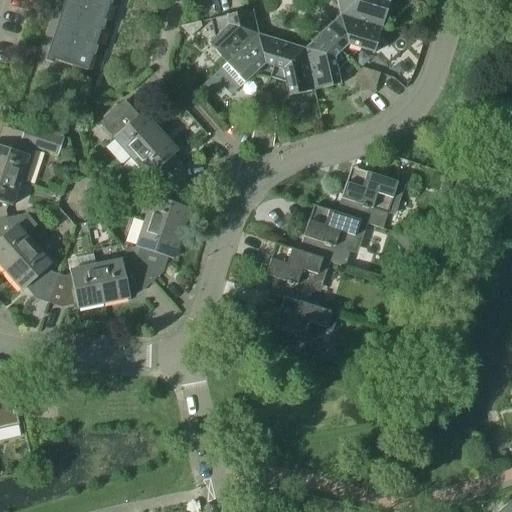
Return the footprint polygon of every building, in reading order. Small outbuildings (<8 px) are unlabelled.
[(70,0),(51,61),(85,72),(108,0),(70,0)] [(334,0),(338,14),(381,28),(388,3),(379,0),(334,0)] [(225,64),(257,34),(252,11),(210,20),(214,37),(207,45),(225,64)] [(372,55),(381,28),(338,14),(339,16),(321,32),(348,61),(359,50),(372,55)] [(199,22),(179,27),(189,38),(200,28),(199,22)] [(336,71),(348,61),(321,32),(304,48),(313,91),(339,85),(336,71)] [(253,75),(268,79),(280,42),(257,35),(257,34),(225,64),(225,65),(212,77),(224,90),(236,90),(243,84),(253,75)] [(313,91),(304,48),(303,49),(280,42),(268,79),(283,84),(286,97),(313,91)] [(358,72),(375,89),(379,74),(361,68),(358,72)] [(374,90),(375,89),(358,72),(354,76),(358,93),(374,90)] [(257,116),(264,93),(259,92),(246,104),(257,116)] [(264,93),(257,116),(257,117),(273,113),(269,95),(264,93)] [(128,159),(157,133),(141,115),(134,121),(120,105),(98,124),(111,140),(128,159)] [(0,175),(18,182),(23,184),(34,150),(56,157),(61,138),(24,126),(21,133),(4,128),(0,139),(0,175)] [(155,186),(181,181),(179,170),(170,159),(175,153),(157,133),(128,159),(147,179),(150,176),(155,181),(155,186)] [(381,229),(391,198),(399,201),(404,185),(365,172),(360,187),(346,182),(336,213),(336,214),(365,223),(365,224),(381,229)] [(10,207),(18,182),(0,175),(0,218),(4,218),(3,213),(6,205),(10,207)] [(143,223),(180,234),(188,211),(179,208),(184,194),(181,181),(155,186),(157,193),(155,200),(151,199),(143,223)] [(336,214),(336,213),(328,210),(323,225),(308,220),(298,251),(328,262),(343,267),(353,237),(360,239),(365,224),(365,223),(336,214)] [(4,218),(0,218),(0,268),(3,272),(31,247),(23,238),(35,226),(24,214),(4,218)] [(171,260),(180,234),(143,223),(135,248),(138,249),(136,255),(132,260),(149,280),(158,272),(163,258),(171,260)] [(49,300),(57,276),(50,273),(46,269),(48,266),(31,247),(3,272),(20,291),(27,285),(37,297),(49,300)] [(298,251),(290,249),(286,264),(270,259),(260,290),(298,302),(306,305),(315,275),(323,278),(328,262),(298,251)] [(140,288),(149,280),(132,260),(127,264),(121,266),(119,261),(94,267),(102,304),(127,299),(126,291),(140,288)] [(77,310),(102,304),(94,267),(69,272),(70,276),(63,278),(57,276),(49,300),(60,304),(75,301),(77,310)] [(336,314),(306,305),(298,302),(293,317),(278,312),(268,344),(314,358),(324,327),(331,330),(336,315),(336,314)] [(0,429),(18,425),(10,389),(0,391),(0,429)] [(511,511),(511,498),(496,511),(511,511)]
